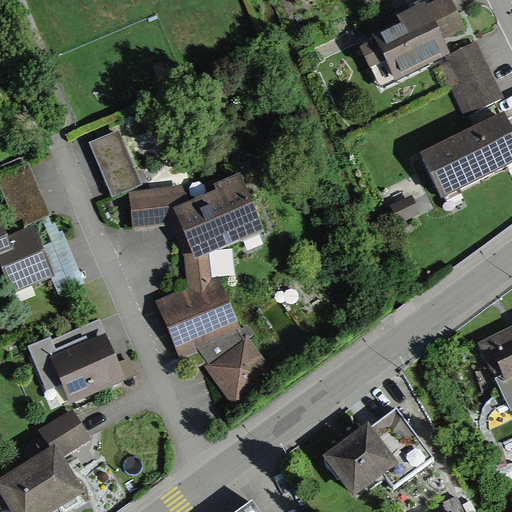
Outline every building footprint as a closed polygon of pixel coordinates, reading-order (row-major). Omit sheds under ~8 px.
[(382,89),(435,62),(450,55),(444,42),(467,31),(451,0),(428,0),(398,16),(401,22),(370,38),(373,45),(363,50),(382,89)] [(476,41),(450,55),(435,62),(472,131),(501,116),(511,111),(476,41)] [(472,131),(422,156),(444,199),(511,164),(511,137),(501,116),(472,131)] [(120,127),(89,140),(112,192),(143,179),(120,127)] [(28,166),(0,178),(0,184),(18,227),(49,214),(28,166)] [(184,190),(131,196),(135,231),(177,226),(192,295),(160,308),(186,364),(202,356),(237,409),(280,378),(242,326),(221,277),(213,280),(212,256),(265,233),(241,178),(189,203),(184,190)] [(411,197),(390,207),(398,223),(419,214),(411,197)] [(0,269),(1,269),(12,295),(56,277),(35,225),(10,235),(0,210),(0,269)] [(100,320),(30,350),(48,391),(62,385),(70,404),(126,380),(100,320)] [(511,329),(486,343),(508,388),(511,385),(511,329)] [(57,450),(62,459),(91,443),(73,411),(37,431),(50,454),(57,450)] [(369,425),(324,460),(353,498),(382,477),(392,490),(433,459),(397,411),(372,429),(369,425)] [(50,454),(0,482),(0,495),(9,511),(57,511),(84,497),(62,459),(57,450),(50,454)]
